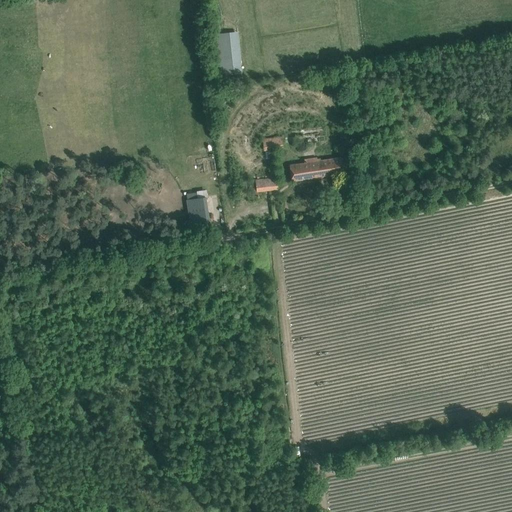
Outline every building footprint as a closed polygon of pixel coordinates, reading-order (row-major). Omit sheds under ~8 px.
[(234,72),(229,32),(216,34),(220,74),(234,72)] [(304,135),(294,137),(295,145),(305,143),(304,135)] [(262,139),(264,149),(283,147),(282,136),(262,139)] [(289,165),(290,171),(292,181),(344,174),(341,157),(320,160),(320,158),(316,158),(316,157),(304,159),(304,163),(289,165)] [(255,180),(255,181),(256,191),(278,189),(277,177),(255,180)] [(187,200),(190,223),(209,220),(205,197),(187,200)]
